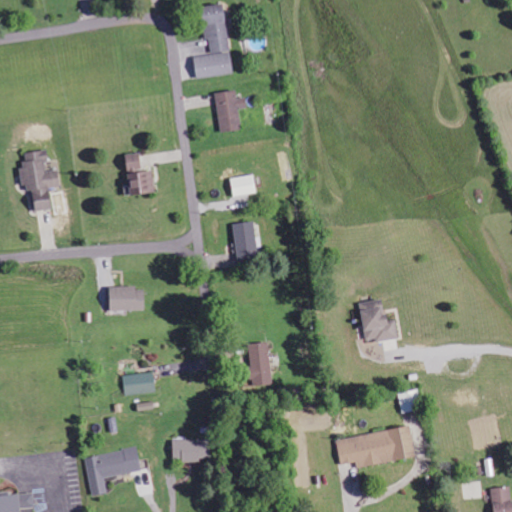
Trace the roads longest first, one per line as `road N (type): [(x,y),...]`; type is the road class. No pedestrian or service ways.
road 1 (residential): [(199,245),(167,28),(139,18),(0,38)]
road 2 (residential): [(0,258),(199,245)]
